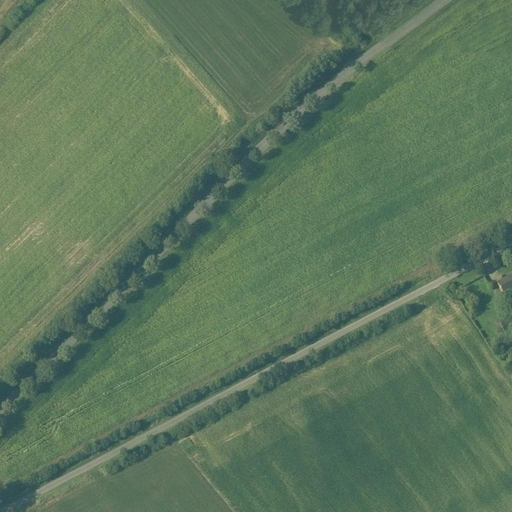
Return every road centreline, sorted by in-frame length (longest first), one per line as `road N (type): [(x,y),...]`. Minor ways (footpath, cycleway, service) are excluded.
road 1 (unclassified): [(442,0),(290,120),(0,413)]
road 2 (unclassified): [(511,244),(2,511)]
